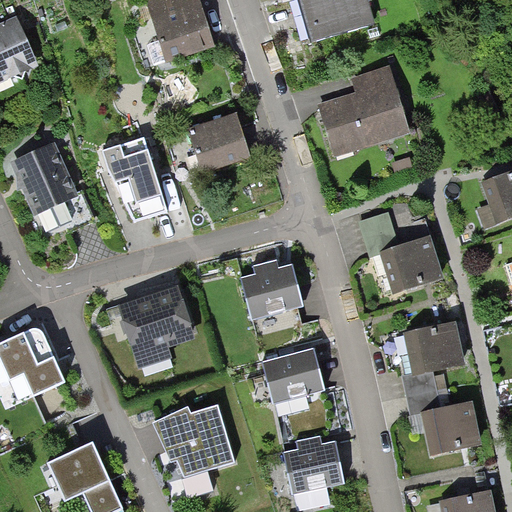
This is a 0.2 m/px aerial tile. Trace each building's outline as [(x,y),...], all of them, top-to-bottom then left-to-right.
[(195,0),(143,0),(163,62),(210,48),(195,0)] [(363,0),(301,0),(312,44),(370,30),(363,0)] [(0,80),(9,76),(21,82),(29,57),(15,27),(0,30),(0,80)] [(388,72),(361,80),(366,95),(318,109),(331,155),(383,140),(384,142),(407,135),(388,72)] [(488,96),(478,101),(487,117),(496,112),(488,96)] [(234,119),(186,134),(199,175),(247,160),(234,119)] [(165,210),(143,142),(107,153),(112,170),(136,220),(165,210)] [(51,150),(13,166),(43,236),(63,228),(66,235),(93,223),(81,194),(71,198),(51,150)] [(411,168),(408,161),(393,166),(396,173),(411,168)] [(511,175),(482,186),(496,225),(511,219),(511,175)] [(388,216),(359,225),(369,259),(381,256),(393,295),(438,282),(427,246),(399,254),(388,216)] [(258,279),(245,282),(254,321),(303,309),(294,270),(277,274),(274,265),(255,269),(258,279)] [(173,293),(120,310),(133,353),(186,337),(173,293)] [(451,326),(406,335),(410,357),(399,359),(407,398),(435,392),(432,375),(460,369),(451,326)] [(75,406),(38,329),(0,346),(0,384),(11,407),(34,396),(45,420),(75,406)] [(314,353),(264,365),(274,406),(325,394),(314,353)] [(435,392),(407,398),(411,420),(422,418),(430,458),(477,449),(468,407),(439,413),(435,392)] [(187,417),(185,409),(152,424),(178,480),(232,465),(215,410),(187,417)] [(300,454),(287,456),(294,496),(344,487),(337,448),(320,451),(318,441),(299,444),(300,454)] [(116,511),(119,511),(90,446),(48,465),(64,502),(82,495),(89,511),(116,511)] [(490,511),(487,495),(441,504),(442,511),(490,511)]
